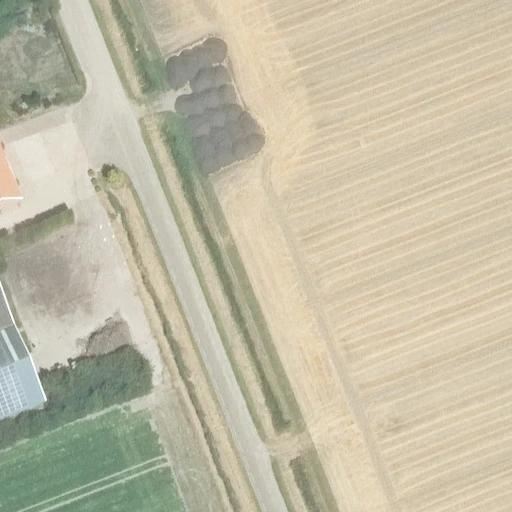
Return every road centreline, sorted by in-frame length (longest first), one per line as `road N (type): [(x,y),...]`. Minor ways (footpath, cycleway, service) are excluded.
road 1 (unclassified): [(270,511),(73,0)]
road 2 (unknown): [(119,119),(84,137),(75,151),(102,282),(64,344)]
